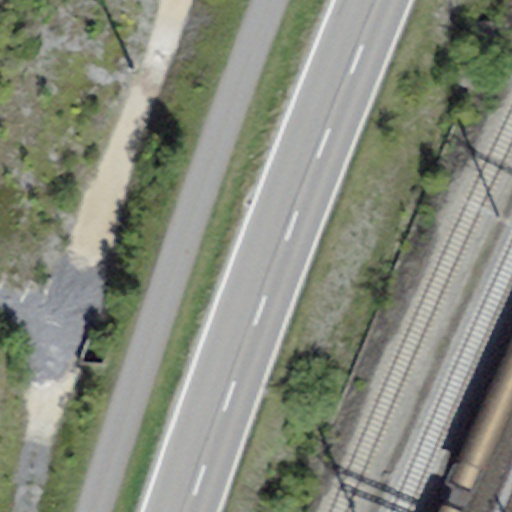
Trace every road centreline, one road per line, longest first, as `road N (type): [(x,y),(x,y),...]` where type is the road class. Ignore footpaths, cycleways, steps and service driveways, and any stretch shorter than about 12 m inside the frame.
road 1 (secondary): [(365,0),(279,209),(173,511)]
road 2 (unclassified): [(106,511),(271,0)]
